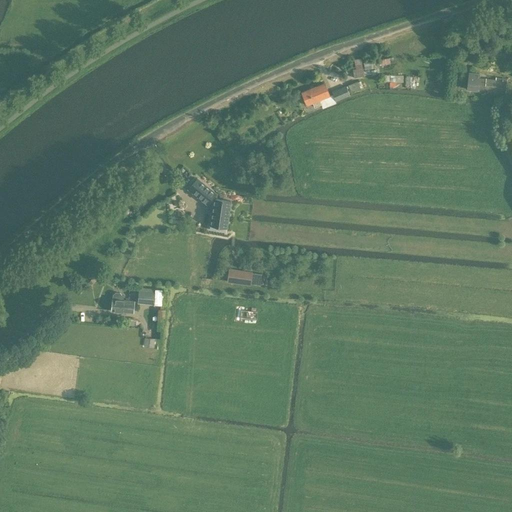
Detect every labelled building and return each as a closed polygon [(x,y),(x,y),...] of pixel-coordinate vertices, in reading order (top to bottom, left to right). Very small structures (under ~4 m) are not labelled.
[(365,70),(375,68),(374,61),(364,63),(365,70)] [(353,69),(354,78),(365,76),(364,75),(364,71),(363,67),(353,69)] [(505,92),(507,80),(496,78),(495,81),(478,78),(479,74),(469,73),(467,87),(505,92)] [(402,74),(389,75),(389,82),(402,82),(402,74)] [(351,92),(360,88),(358,82),(357,81),(348,85),(351,92)] [(324,83),(301,92),(307,105),(313,103),(315,107),(321,104),(319,100),(330,96),(329,95),(324,83)] [(333,94),(336,101),(349,96),(346,86),(332,91),(333,94)] [(330,96),(319,100),(321,104),(322,108),(336,102),(336,101),(333,94),(329,95),(330,96)] [(197,178),(188,189),(208,205),(210,208),(209,211),(212,212),(210,225),(210,229),(215,230),(216,226),(227,228),(231,201),(214,198),(214,197),(207,191),(210,188),(197,178)] [(227,282),(251,285),(252,271),(229,268),(227,282)] [(154,305),(155,292),(139,291),(138,303),(154,305)] [(113,295),(111,311),(133,313),(134,303),(128,302),(128,301),(123,300),(123,296),(122,296),(120,293),(115,293),(113,295)] [(155,339),(145,338),(144,347),(154,347),(155,339)]
